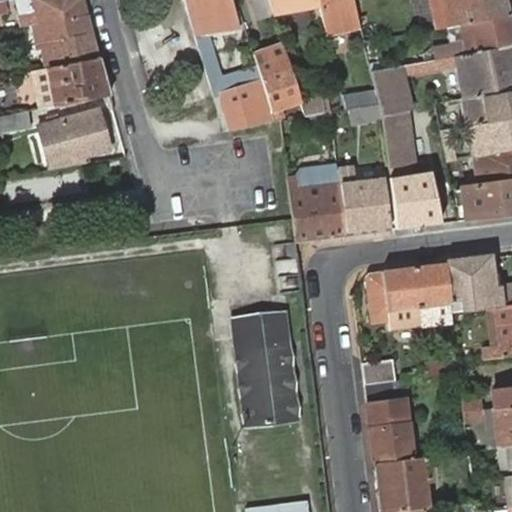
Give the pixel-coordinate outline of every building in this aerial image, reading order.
[(0,32),(11,30),(5,0),(0,1),(0,32)] [(15,0),(21,28),(35,25),(88,15),(83,0),(15,0)] [(230,0),(184,0),(203,62),(210,60),(201,34),(206,33),(204,26),(236,20),(230,0)] [(267,0),(272,13),(319,5),(317,0),(267,0)] [(317,0),(319,5),(326,33),(361,25),(354,0),(317,0)] [(365,0),(354,0),(361,25),(365,43),(386,39),(381,18),(371,20),(365,0)] [(445,0),(430,0),(437,30),(452,28),(445,0)] [(507,0),(445,0),(452,28),(461,26),(511,18),(507,0)] [(99,58),(88,15),(35,25),(40,49),(45,49),(48,68),(99,58)] [(432,47),(434,60),(511,46),(511,21),(511,18),(461,26),(465,42),(432,47)] [(219,93),(229,131),(273,121),(256,65),(221,76),(206,33),(201,34),(210,60),(203,62),(213,95),(219,93)] [(281,121),(304,117),(299,102),(280,40),(252,50),(256,65),(273,121),(281,121)] [(372,71),(377,90),(380,104),(382,115),(405,110),(409,110),(404,76),(460,66),(463,86),(454,87),(456,101),(466,99),(511,91),(511,46),(434,60),(372,71)] [(39,108),(109,95),(99,58),(48,68),(33,72),(39,108)] [(0,84),(18,81),(16,75),(0,77),(0,84)] [(377,90),(341,95),(344,110),(350,109),(380,104),(377,90)] [(511,117),(511,91),(466,99),(469,125),(511,117)] [(318,99),(299,102),(304,117),(324,114),(318,99)] [(380,104),(350,109),(352,125),(382,121),(382,115),(380,104)] [(382,121),(389,178),(413,174),(405,110),(382,115),(382,121)] [(28,111),(0,115),(0,149),(7,148),(4,131),(31,127),(28,111)] [(61,168),(87,163),(85,154),(111,149),(100,111),(39,126),(50,170),(61,168)] [(511,117),(469,125),(474,157),(511,149),(511,117)] [(449,129),(440,131),(446,161),(454,160),(449,129)] [(478,184),(511,179),(511,149),(474,157),(478,184)] [(66,194),(61,168),(2,178),(5,202),(66,194)] [(390,178),(396,230),(440,225),(430,172),(413,174),(389,178),(390,178)] [(293,219),(296,242),(346,236),(340,185),(298,190),(297,178),(288,179),(293,219)] [(459,186),(465,222),(511,216),(511,179),(478,184),(459,186)] [(339,182),(340,185),(346,236),(391,231),(385,188),(350,191),(349,181),(339,182)] [(488,273),(486,257),(445,262),(450,301),(460,300),(462,310),(488,307),(495,306),(501,305),(498,285),(490,286),(488,273)] [(450,301),(445,262),(412,266),(418,316),(427,315),(426,307),(442,304),(443,313),(444,320),(452,320),(451,312),(450,301)] [(418,316),(412,266),(368,271),(365,274),(371,321),(395,318),(394,310),(409,308),(410,317),(418,316)] [(496,273),(488,273),(490,286),(498,285),(496,273)] [(460,300),(450,301),(451,312),(462,310),(460,300)] [(511,354),(511,303),(501,305),(495,306),(499,345),(493,346),(491,346),(493,357),(511,354)] [(426,307),(427,315),(443,313),(442,304),(426,307)] [(499,345),(495,306),(488,307),(493,346),(499,345)] [(395,318),(410,317),(409,308),(394,310),(395,318)] [(286,309),(227,316),(240,425),(299,418),(286,309)] [(483,347),(483,358),(493,357),(491,346),(483,347)] [(360,362),(363,382),(393,378),(390,358),(360,362)] [(403,377),(393,378),(396,395),(401,394),(405,393),(403,377)] [(363,382),(373,460),(408,456),(401,394),(396,395),(393,378),(363,382)] [(494,406),(499,445),(511,443),(511,388),(491,391),(494,406)] [(461,399),(464,420),(484,417),(482,407),(481,397),(461,399)] [(484,417),(487,446),(499,445),(494,406),(482,407),(484,417)] [(511,465),(511,443),(499,445),(502,463),(509,466),(511,465)] [(373,460),(378,509),(420,503),(426,503),(423,479),(429,479),(426,454),(408,456),(373,460)] [(511,474),(503,475),(507,504),(511,503),(511,474)] [(457,511),(475,511),(475,507),(474,498),(456,500),(457,511)] [(308,511),(307,501),(245,509),(245,511),(308,511)] [(378,509),(378,511),(420,511),(420,503),(378,509)]
